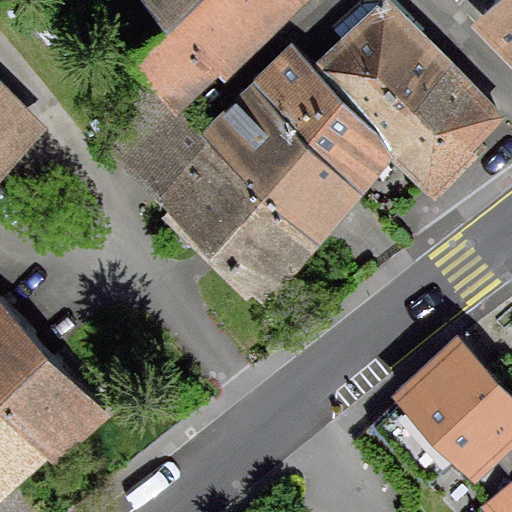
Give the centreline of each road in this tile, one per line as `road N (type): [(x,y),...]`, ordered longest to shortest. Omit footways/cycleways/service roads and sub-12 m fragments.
road 1 (tertiary): [(160,511),(508,235)]
road 2 (residential): [(511,95),(427,0)]
